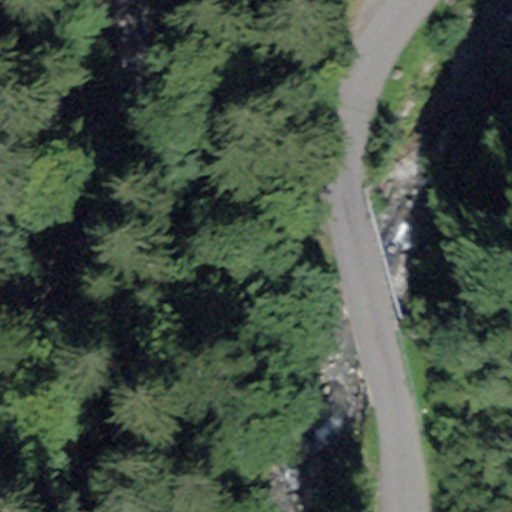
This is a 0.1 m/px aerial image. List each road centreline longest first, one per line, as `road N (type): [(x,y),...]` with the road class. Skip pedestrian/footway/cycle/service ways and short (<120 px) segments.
road 1 (unclassified): [(365,511),(369,390),(330,217),(336,153),(438,0)]
road 2 (track): [(114,0),(102,112),(62,289),(0,424)]
